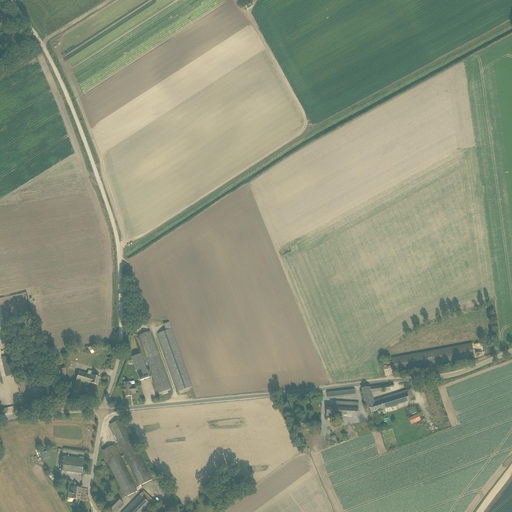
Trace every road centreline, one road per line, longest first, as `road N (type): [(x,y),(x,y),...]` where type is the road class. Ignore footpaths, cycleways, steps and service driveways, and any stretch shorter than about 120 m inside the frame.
road 1 (track): [(119,251),(323,127),(511,26)]
road 2 (unclassified): [(102,411),(444,375),(511,352)]
road 3 (track): [(119,341),(113,224),(41,42)]
